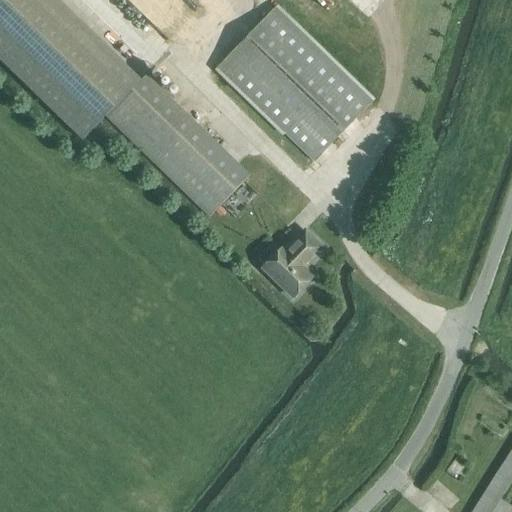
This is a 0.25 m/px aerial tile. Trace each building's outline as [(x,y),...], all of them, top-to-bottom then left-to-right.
[(55,0),(0,0),(0,61),(82,141),(106,117),(140,81),(55,0)] [(274,8),(216,67),(313,161),(371,102),(274,8)] [(140,81),(106,117),(209,216),(247,177),(144,77),(140,81)] [(315,275),(307,266),(326,246),(308,229),(288,249),(285,246),(265,266),(296,295),(315,275)] [(508,423),(511,413),(511,409),(477,394),(461,432),(472,437),(483,412),(508,423)] [(511,481),(511,448),(511,449),(472,511),(492,511),(500,500),(511,481)]
